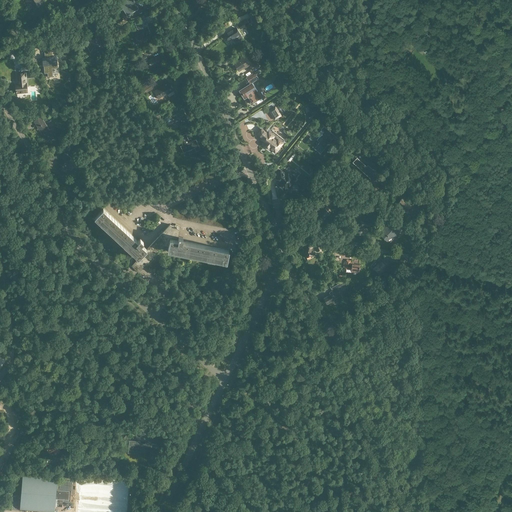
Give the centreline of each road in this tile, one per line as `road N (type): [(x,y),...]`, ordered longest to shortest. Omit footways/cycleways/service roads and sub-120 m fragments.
road 1 (track): [(273,225),(353,135),(447,211)]
road 2 (unclassified): [(123,285),(77,241),(61,198),(0,100)]
road 3 (tertiary): [(400,511),(323,336)]
road 4 (tertiary): [(247,170),(169,0)]
road 5 (track): [(211,412),(184,399),(36,428)]
road 6 (residential): [(163,511),(227,378)]
road 7 (track): [(405,256),(462,190),(483,136)]
road 8 (residential): [(405,256),(273,225)]
road 9 (track): [(483,136),(511,6)]
